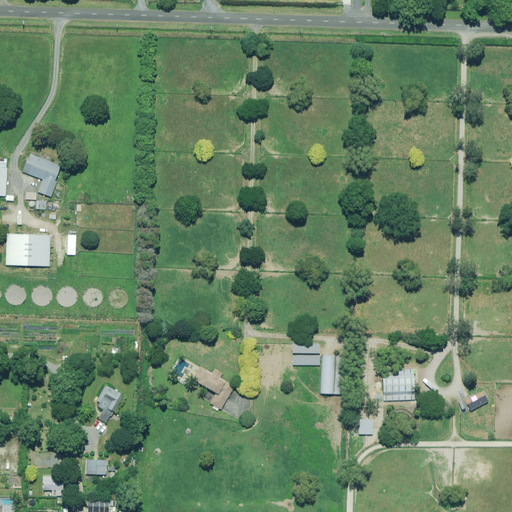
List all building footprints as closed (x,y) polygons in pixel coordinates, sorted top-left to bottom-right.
[(30,152),(22,171),(44,180),(39,192),(53,198),(66,167),(30,152)] [(8,168),(0,167),(0,195),(7,196),(8,168)] [(31,207),(31,211),(33,211),(37,211),(37,209),(41,210),(41,217),(48,217),(48,210),(57,210),(58,203),(49,202),(49,201),(38,201),(38,203),(37,203),(37,202),(36,201),(35,200),(34,200),(33,200),(32,200),(31,201),(30,202),(30,203),(30,204),(30,205),(30,206),(31,207)] [(50,266),(51,236),(8,234),(7,265),(50,266)] [(320,353),(320,344),(294,344),(294,353),(320,353)] [(344,356),(325,355),(323,394),(343,394),(344,356)] [(321,365),(321,356),(294,356),(294,365),(321,365)] [(227,383),(201,367),(194,379),(217,394),(211,404),(216,406),(215,408),(220,412),(235,388),(230,385),(227,383)] [(415,369),(384,370),(384,400),(415,400),(415,369)] [(126,396),(106,384),(97,401),(101,403),(98,407),(101,409),(100,411),(103,413),(100,419),(107,423),(111,417),(114,418),(126,396)] [(468,402),(474,417),(480,415),(477,409),(494,402),(492,397),(491,397),(489,393),(468,402)] [(373,434),(374,420),(361,419),(360,434),(373,434)] [(15,469),(21,469),(21,460),(10,460),(9,471),(15,471),(15,469)] [(107,475),(108,460),(87,460),(87,474),(107,475)] [(66,496),(67,477),(45,476),(44,490),(54,490),(54,496),(66,496)]
